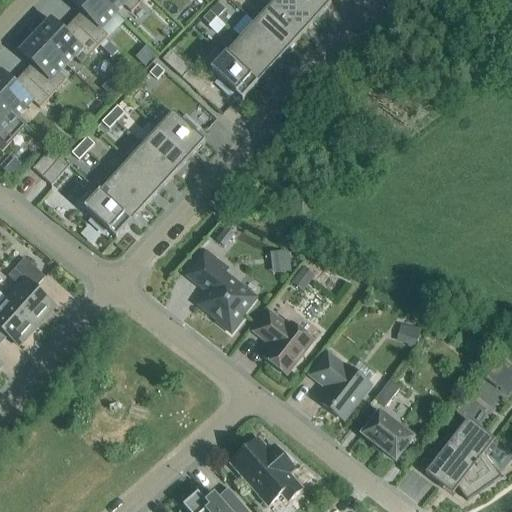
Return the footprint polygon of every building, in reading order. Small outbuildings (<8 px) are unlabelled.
[(101,30),(116,15),(100,0),(72,0),(70,2),(88,19),(79,29),(99,47),(106,40),(108,38),(101,30)] [(144,0),(100,0),(116,15),(124,6),(131,14),(144,0)] [(316,21),(293,0),(277,0),(270,8),(301,37),(316,21)] [(293,0),(316,21),(331,4),(326,0),(293,0)] [(210,12),(217,19),(225,11),(218,4),(210,12)] [(301,37),(270,8),(255,24),(287,53),(301,37)] [(209,27),(217,19),(210,12),(202,20),(209,27)] [(99,47),(79,29),(70,38),(52,21),(47,26),(44,24),(34,35),(66,66),(74,58),(82,65),(99,47)] [(287,53),(255,24),(241,40),(272,69),(287,53)] [(59,74),(66,66),(34,35),(23,47),(25,49),(21,54),(39,71),(29,81),(49,100),(66,81),(59,74)] [(183,39),(174,49),(178,52),(187,43),(183,39)] [(106,40),(99,47),(113,61),(120,53),(106,40)] [(272,69),(241,40),(226,56),(258,85),(272,69)] [(171,52),(162,61),(182,80),(191,70),(171,52)] [(258,85),(226,56),(211,72),(221,81),(218,85),(230,96),(233,93),(243,101),(258,85)] [(165,74),(157,67),(150,75),(157,82),(165,74)] [(49,100),(29,81),(20,91),(2,74),(0,76),(0,102),(17,119),(32,102),(40,110),(49,100)] [(26,127),(17,119),(0,102),(0,151),(2,153),(26,127)] [(110,115),(117,122),(125,114),(118,107),(110,115)] [(173,114),(158,130),(190,159),(205,143),(195,134),(198,130),(186,119),(183,123),(173,114)] [(109,130),(117,122),(110,115),(102,123),(109,130)] [(190,159),(158,130),(144,146),(175,175),(190,159)] [(95,146),(87,138),(80,146),(87,153),(95,146)] [(79,161),(87,153),(80,146),(72,154),(79,161)] [(175,175),(144,146),(129,162),(161,191),(175,175)] [(42,179),(61,159),(51,150),(33,170),(42,179)] [(52,187),(70,167),(61,159),(42,179),(52,187)] [(14,160),(3,172),(12,180),(23,168),(14,160)] [(161,191),(129,162),(114,178),(146,207),(161,191)] [(146,207),(114,178),(100,194),(131,223),(146,207)] [(131,223),(100,194),(85,211),(94,220),(91,223),(104,234),(107,231),(116,240),(131,223)] [(226,230),(216,242),(224,248),(234,236),(226,230)] [(277,272),(295,270),(294,251),(276,252),(277,272)] [(219,321),(217,323),(231,334),(242,320),(240,319),(255,300),(223,275),(227,270),(206,254),(188,278),(209,295),(200,306),(219,321)] [(35,290),(46,278),(25,259),(9,277),(19,287),(7,300),(37,327),(55,307),(35,290)] [(304,269),(292,284),(302,292),(314,277),(304,269)] [(37,327),(7,300),(0,307),(0,330),(19,347),(37,327)] [(272,348),(263,359),(286,377),(314,342),(291,324),(288,328),(269,313),(253,333),(272,348)] [(405,327),(401,343),(417,347),(421,331),(405,327)] [(328,392),(320,403),(343,422),(370,387),(327,353),(309,377),(328,392)] [(495,386),(510,368),(500,360),(486,379),(495,386)] [(385,408),(400,389),(390,382),(375,401),(385,408)] [(379,414),(362,436),(396,463),(413,441),(411,439),(413,436),(401,426),(399,429),(379,414)] [(502,478),(478,445),(485,435),(468,421),(425,476),(443,489),(451,479),(467,502),(502,478)] [(289,476),(294,471),(274,448),(269,453),(258,441),(231,465),(268,507),(282,495),(288,503),(302,491),(289,476)] [(198,494),(183,508),(186,511),(247,511),(228,490),(217,499),(215,496),(206,504),(198,494)]
